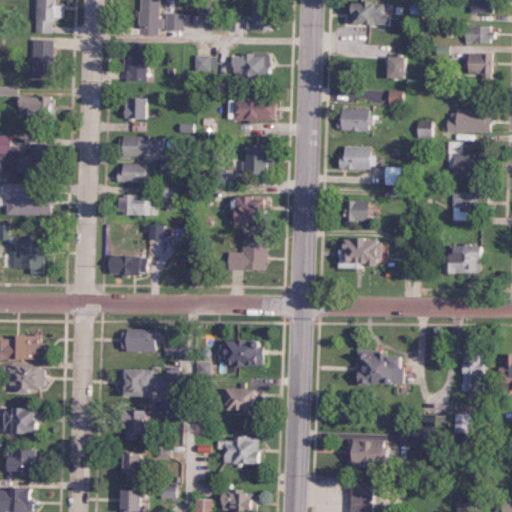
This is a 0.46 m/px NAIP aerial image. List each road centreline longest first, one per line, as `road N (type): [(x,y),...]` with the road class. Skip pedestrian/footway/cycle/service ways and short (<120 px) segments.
road 1 (residential): [(297,511),(316,0)]
road 2 (residential): [(80,511),(95,0)]
road 3 (residential): [(511,301),(0,297)]
